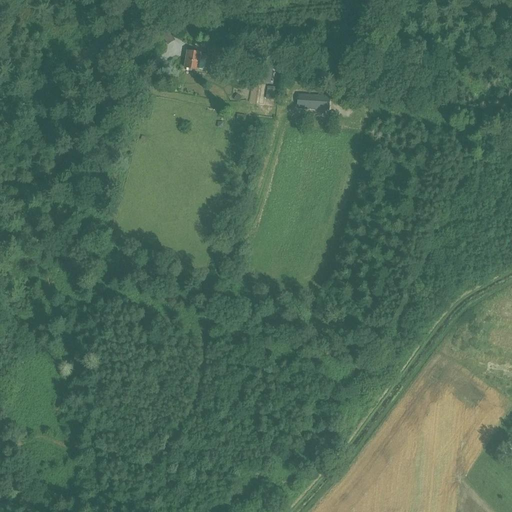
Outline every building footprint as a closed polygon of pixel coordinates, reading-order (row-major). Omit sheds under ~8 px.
[(185,68),(197,70),(199,59),(206,60),(217,62),(219,49),(208,47),(207,55),(200,54),(200,53),(187,51),(185,68)] [(258,81),(270,83),(272,69),(261,67),(258,81)] [(276,100),(277,88),(267,87),(266,99),(276,100)] [(237,94),(233,100),(238,103),(242,97),(237,94)] [(296,107),(329,109),(330,96),(297,94),(296,107)] [(351,260),(358,262),(367,234),(360,232),(351,260)]
